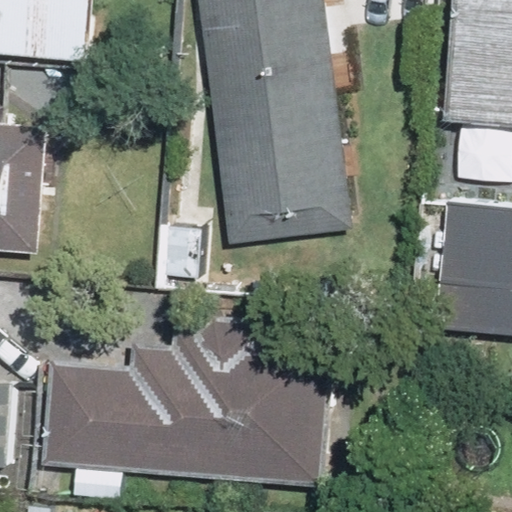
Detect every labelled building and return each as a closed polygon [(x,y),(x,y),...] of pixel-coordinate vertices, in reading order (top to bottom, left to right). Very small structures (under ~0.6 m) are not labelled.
[(103,0),(0,0),(0,43),(99,52),(103,0)] [(333,0),(205,0),(239,244),(365,226),(333,0)] [(511,0),(462,0),(455,126),(511,129),(511,0)] [(0,242),(48,245),(54,113),(0,110),(0,242)] [(511,198),(438,193),(428,327),(511,332),(511,198)] [(205,224),(170,223),(168,276),(203,278),(205,224)] [(57,349),(50,454),(329,473),(336,368),(338,330),(301,327),(281,316),(240,313),(218,322),(181,319),(180,337),(133,333),(131,354),(57,349)] [(108,511),(109,507),(26,502),(25,511),(108,511)]
